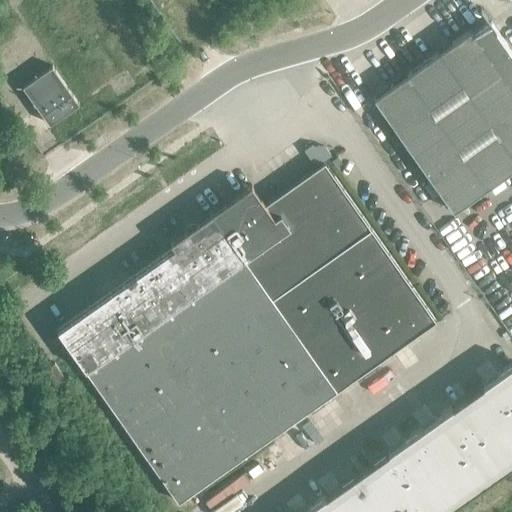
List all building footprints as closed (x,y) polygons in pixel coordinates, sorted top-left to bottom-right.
[(511,52),(484,12),(481,8),(479,9),(489,23),(474,34),(470,28),(373,97),(453,211),(511,169),(511,52)] [(79,104),(52,66),(22,87),(49,124),(79,104)] [(253,184),(212,213),(172,242),(175,246),(57,329),(74,353),(85,369),(86,370),(178,502),(436,320),(325,161),(266,203),(253,184)] [(54,363),(46,369),(60,388),(67,383),(54,363)] [(511,364),(302,511),(442,511),(511,463),(511,364)]
